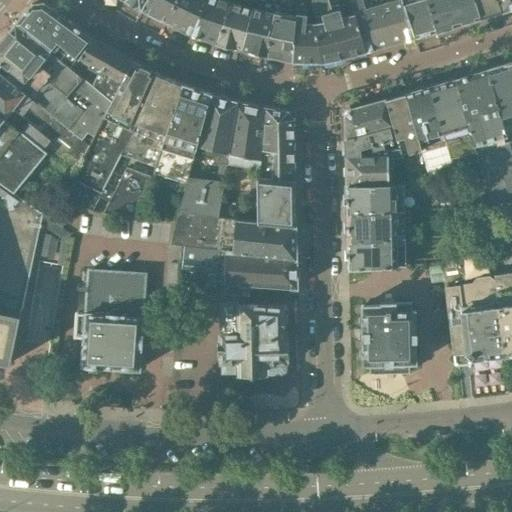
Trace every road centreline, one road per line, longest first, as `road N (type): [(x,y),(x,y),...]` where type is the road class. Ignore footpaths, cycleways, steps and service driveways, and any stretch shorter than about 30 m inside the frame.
road 1 (primary): [(411,492),(88,496),(0,486)]
road 2 (residential): [(320,85),(329,433)]
road 3 (residential): [(329,433),(0,418)]
road 4 (residential): [(320,85),(204,65),(80,0)]
road 5 (residential): [(511,33),(320,85)]
road 6 (residential): [(511,414),(329,433)]
